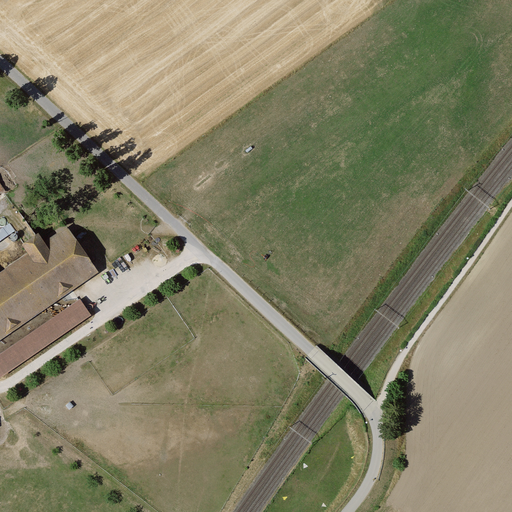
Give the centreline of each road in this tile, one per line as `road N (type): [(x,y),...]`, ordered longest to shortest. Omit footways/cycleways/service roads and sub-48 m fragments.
road 1 (residential): [(347,511),(376,457),(377,426),(367,405),(0,62)]
road 2 (track): [(374,415),(397,363),(511,203)]
